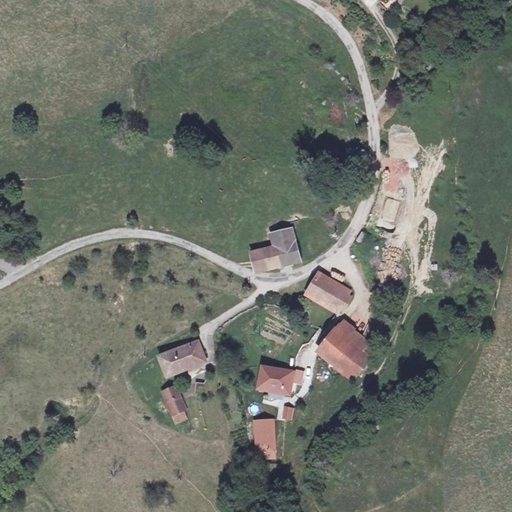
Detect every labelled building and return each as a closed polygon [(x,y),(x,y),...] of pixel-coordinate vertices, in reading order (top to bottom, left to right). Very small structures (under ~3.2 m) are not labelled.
[(278,243),(249,249),(257,274),(283,273),(289,272),(306,265),(297,227),(275,231),(278,243)] [(366,235),(361,233),(357,241),(362,243),(366,235)] [(308,294),(340,314),(352,294),(322,275),(308,294)] [(368,341),(345,323),(319,349),(341,370),(360,350),(368,341)] [(172,354),(178,369),(218,356),(210,337),(172,354)] [(370,359),(360,350),(341,370),(351,380),(370,359)] [(265,369),(262,387),(288,390),(291,374),(265,369)] [(190,404),(182,383),(168,388),(176,409),(190,404)] [(286,419),(269,421),(272,447),(286,447),(286,419)]
